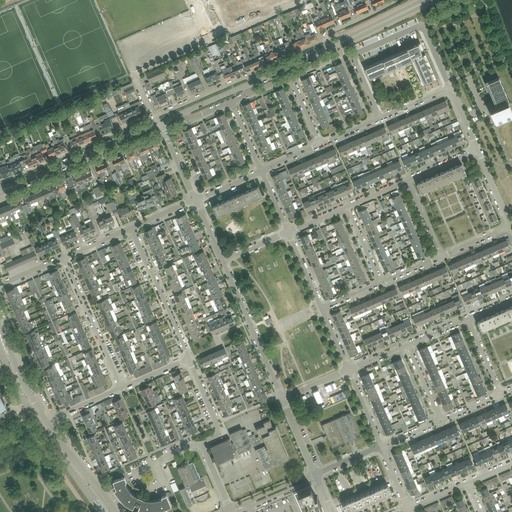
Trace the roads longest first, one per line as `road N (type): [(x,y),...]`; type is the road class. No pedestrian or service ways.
road 1 (secondary): [(113,511),(30,398),(0,326)]
road 2 (secondary): [(0,350),(39,426),(101,511)]
road 3 (unknown): [(300,0),(133,74)]
road 4 (tertiary): [(0,191),(161,122)]
road 5 (residential): [(282,398),(222,260)]
road 6 (residential): [(379,117),(350,52),(419,22)]
road 7 (residential): [(188,359),(130,227)]
road 8 (residential): [(118,388),(62,256)]
road 9 (residential): [(52,418),(0,308)]
road 10 (residential): [(261,78),(253,72),(152,117)]
